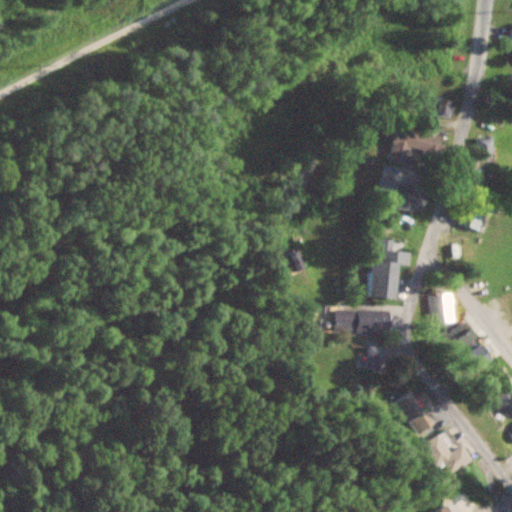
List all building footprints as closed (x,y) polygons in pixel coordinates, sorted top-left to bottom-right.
[(511,28),(508,27),(503,46),(511,48),(511,28)] [(451,102),(436,98),(432,114),(447,118),(451,102)] [(446,139),(392,127),(384,163),(402,167),(406,150),(442,158),(446,139)] [(490,139),(474,139),(474,158),(490,158),(490,139)] [(388,210),(419,213),(420,196),(391,193),(392,180),(378,178),(377,193),(389,194),(388,210)] [(482,214),(466,206),(458,222),(474,231),(482,214)] [(367,262),(365,298),(393,300),(395,266),(406,267),(407,253),(391,252),(391,241),(375,240),(374,262),(367,262)] [(452,322),(450,294),(427,296),(430,324),(452,322)] [(387,312),(330,310),(329,333),(386,335),(387,312)] [(451,351),(475,340),(468,323),(444,334),(451,351)] [(461,357),(470,373),(492,360),(482,344),(461,357)] [(380,372),(383,349),(363,346),(359,369),(380,372)] [(511,413),(511,390),(502,372),(480,384),(500,420),(511,413)] [(408,437),(426,427),(407,392),(389,402),(408,437)] [(511,427),(502,434),(511,447),(511,427)] [(437,463),(443,474),(464,463),(456,447),(444,453),(440,446),(447,442),(441,431),(416,444),(429,468),(437,463)]
